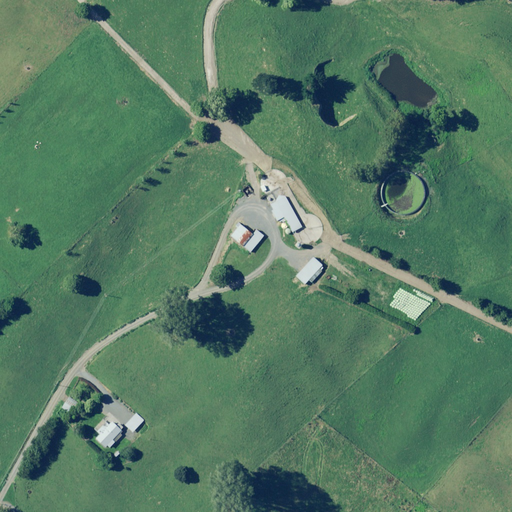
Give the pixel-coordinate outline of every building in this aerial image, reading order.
[(275,201),(270,204),(273,210),(271,211),(276,221),(284,217),(292,232),(302,227),(285,196),(278,195),(275,201)] [(263,236),(257,231),(254,235),(240,224),(230,236),(251,252),(263,236)] [(325,268),(313,257),(296,276),(305,284),(309,280),(311,283),(325,268)] [(78,403),(69,397),(62,407),(70,414),(78,403)] [(95,439),(105,448),(107,446),(109,448),(122,435),(120,434),(123,432),(121,430),(124,427),(121,423),(117,427),(112,422),(109,425),(106,422),(102,426),(97,431),(100,434),(95,439)]
